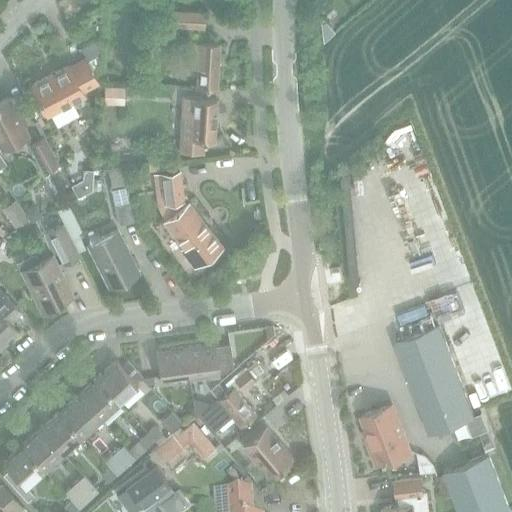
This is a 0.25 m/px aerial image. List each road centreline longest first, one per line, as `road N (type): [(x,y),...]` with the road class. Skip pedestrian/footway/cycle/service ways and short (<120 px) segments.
road 1 (residential): [(0,391),(73,328),(299,293)]
road 2 (secondary): [(299,293),(284,0)]
road 3 (secondary): [(337,511),(317,351),(299,293)]
